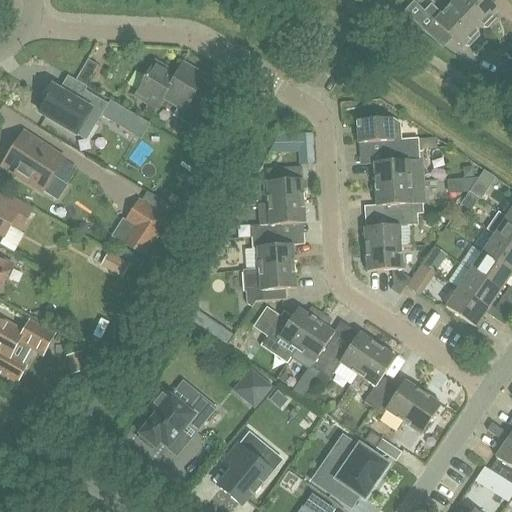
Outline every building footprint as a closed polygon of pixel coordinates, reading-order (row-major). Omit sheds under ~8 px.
[(456,0),(453,4),(480,30),(482,28),(487,29),(497,18),(496,14),(498,11),(486,0),(456,0)] [(431,5),(424,12),(414,2),(404,12),(426,33),(435,23),(462,49),(465,47),(469,47),(479,37),(478,32),(480,30),(453,4),(442,15),(431,5)] [(88,60),(76,81),(86,87),(98,67),(88,60)] [(177,75),(155,62),(134,97),(148,105),(143,113),(152,119),(163,100),(163,99),(177,75)] [(163,99),(163,100),(178,108),(173,116),(193,127),(198,119),(186,112),(206,77),(183,64),(177,75),(163,99)] [(44,101),(47,103),(40,115),(76,136),(86,118),(97,125),(108,105),(84,91),(78,102),(52,87),(44,101)] [(116,124),(141,139),(149,125),(125,111),(116,124)] [(418,139),(402,140),(401,124),(393,119),(357,122),(358,144),(382,143),(382,153),(419,150),(418,139)] [(67,186),(51,177),(64,156),(25,132),(4,166),(43,190),(58,200),(67,186)] [(181,143),(193,150),(199,140),(187,133),(181,143)] [(375,186),(423,182),(421,161),(420,161),(419,150),(382,153),(383,163),(373,164),(375,186)] [(268,205),(304,203),(301,170),(271,172),(271,183),(266,183),(268,205)] [(2,172),(0,175),(0,186),(7,191),(15,179),(2,172)] [(418,215),(424,215),(423,205),(424,204),(423,182),(375,186),(376,208),(386,207),(387,217),(418,215)] [(148,193),(142,203),(168,219),(174,210),(148,193)] [(0,206),(0,236),(4,238),(11,226),(21,231),(33,209),(11,197),(5,209),(0,206)] [(140,201),(125,222),(135,229),(124,246),(145,259),(168,219),(140,201)] [(251,238),(282,236),(282,226),(305,224),(304,203),(268,205),(258,206),(259,227),(251,227),(251,238)] [(511,221),(507,218),(498,213),(486,231),(495,236),(511,247),(511,221)] [(418,215),(387,217),(388,227),(364,229),(365,251),(401,248),(411,248),(410,227),(418,226),(418,215)] [(259,270),(294,268),(293,246),(283,246),(282,236),(251,238),(252,250),(257,249),(259,270)] [(511,247),(495,236),(483,254),(511,273),(511,274),(510,278),(511,279),(511,247)] [(401,248),(365,251),(367,273),(392,271),(393,287),(391,290),(400,296),(411,280),(403,275),(401,248)] [(500,292),(510,278),(511,274),(511,273),(483,254),(470,272),(500,292)] [(122,280),(129,268),(108,256),(102,269),(122,280)] [(0,288),(13,266),(0,259),(0,288)] [(221,264),(213,260),(205,275),(206,275),(215,274),(221,264)] [(252,308),(256,303),(287,301),(286,290),(296,290),(294,268),(259,270),(243,271),(244,293),(246,293),(247,305),(252,308)] [(488,310),(490,306),(500,292),(470,272),(458,290),(488,310)] [(413,279),(407,287),(421,297),(427,288),(413,279)] [(500,313),(490,306),(488,310),(458,290),(446,309),(475,329),(486,313),(495,320),(500,313)] [(201,324),(207,314),(198,308),(192,318),(201,324)] [(296,352),(316,322),(298,309),(293,318),(284,312),(267,337),(276,344),(279,340),(296,351),(296,352)] [(500,313),(495,320),(505,326),(509,319),(500,313)] [(26,368),(10,359),(19,342),(43,356),(54,336),(29,322),(23,333),(0,320),(0,370),(2,371),(0,373),(9,378),(8,380),(16,385),(26,368)] [(310,389),(337,348),(329,342),(334,334),(316,322),(296,352),(296,351),(291,359),(309,371),(301,383),(310,389)] [(234,330),(225,324),(217,337),(225,342),(234,330)] [(357,376),(377,346),(359,334),(346,354),(337,348),(320,374),(330,380),(340,364),(357,376)] [(374,410),(391,384),(382,378),(396,358),(377,346),(357,376),(375,388),(364,403),(374,410)] [(67,357),(72,376),(87,371),(82,353),(77,354),(67,357)] [(320,374),(315,381),(324,387),(329,380),(320,374)] [(403,423),(423,394),(405,382),(399,390),(391,384),(374,410),(383,416),(386,412),(403,423)] [(157,413),(139,435),(141,436),(138,440),(152,451),(154,447),(156,449),(160,443),(168,449),(186,426),(196,434),(216,410),(199,396),(186,410),(163,391),(150,407),(157,413)] [(423,394),(403,423),(421,436),(441,406),(423,394)] [(278,395),(271,404),(282,413),(289,404),(278,395)] [(496,438),(501,430),(492,424),(487,431),(496,438)] [(511,442),(508,440),(511,437),(501,430),(496,438),(506,444),(496,459),(511,470),(511,442)] [(218,488),(241,506),(250,495),(253,498),(263,486),(260,483),(269,472),(259,464),(270,450),(249,433),(224,463),(233,470),(218,488)] [(381,440),(375,449),(396,462),(402,453),(381,440)] [(329,459),(313,482),(336,498),(344,486),(364,500),(388,467),(359,447),(343,469),(329,459)] [(333,511),(335,510),(312,495),(303,508),(309,511),(333,511)]
